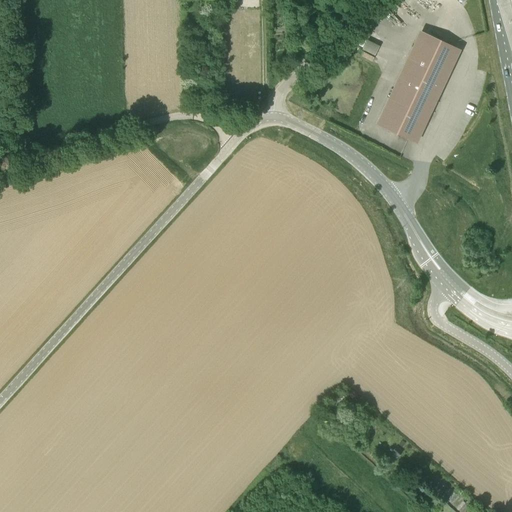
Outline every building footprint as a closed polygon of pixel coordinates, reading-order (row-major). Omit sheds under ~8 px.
[(376,121),(390,127),(390,126),(400,105),(394,102),(404,80),(411,83),(414,75),(405,71),(412,57),(421,61),(431,39),(437,42),(441,36),(420,27),(376,121)] [(461,46),(441,36),(437,42),(453,50),(450,58),(439,80),(421,118),(412,137),(417,140),(461,46)] [(368,38),(364,48),(377,54),(381,44),(368,38)] [(390,126),(390,127),(412,137),(421,118),(439,80),(450,58),(453,50),(437,42),(431,39),(421,61),(412,57),(405,71),(414,75),(411,83),(404,80),(394,102),(400,105),(390,126)] [(344,397),(340,393),(330,404),(333,407),(344,397)] [(403,451),(396,445),(390,453),(397,458),(403,451)]
